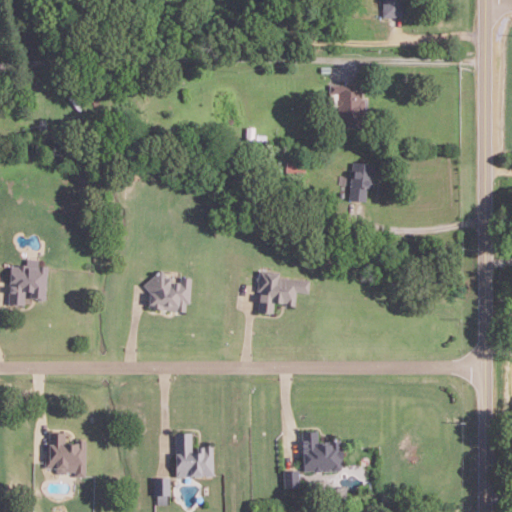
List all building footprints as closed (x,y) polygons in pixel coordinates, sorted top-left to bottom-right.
[(364,97),(360,97),(360,82),(329,83),(329,92),(337,92),(338,123),(364,122),(364,97)] [(285,170),(304,170),(304,159),(285,158),(285,170)] [(366,186),(373,187),(374,162),(351,161),(350,199),(366,199),(366,186)] [(47,264),(38,264),(38,258),(26,257),(26,264),(10,263),(8,302),(26,303),(26,296),(45,297),(47,264)] [(256,311),(272,312),(273,301),(295,303),(296,290),(308,291),(309,278),(278,276),(278,270),(259,268),(256,311)] [(189,278),(170,277),(170,272),(154,271),(154,281),(148,280),(146,307),(188,309),(189,278)] [(302,430),(302,469),(341,468),(341,439),(317,439),(316,429),(302,430)] [(85,440),(64,440),(64,431),(47,430),(46,466),(56,466),(56,471),(74,471),(74,474),(84,475),(85,440)] [(175,474),(213,474),(213,444),(192,445),(192,431),(174,431),(175,474)] [(297,468),(283,469),(283,487),(298,486),(297,468)] [(152,476),(153,494),(156,494),(156,503),(166,503),(166,494),(169,494),(168,476),(152,476)]
